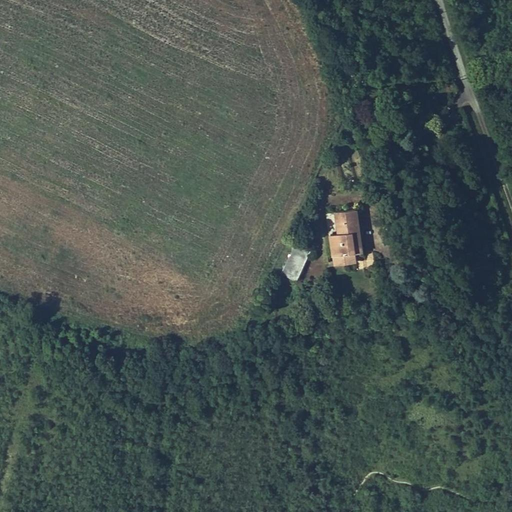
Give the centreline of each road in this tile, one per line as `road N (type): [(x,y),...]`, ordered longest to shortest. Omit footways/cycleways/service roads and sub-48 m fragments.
road 1 (track): [(470,89),(432,155),(429,212),(441,300),(411,296),(377,232)]
road 2 (track): [(438,0),(511,204)]
